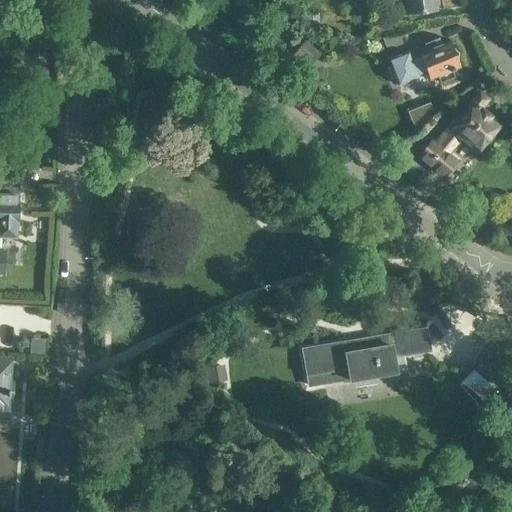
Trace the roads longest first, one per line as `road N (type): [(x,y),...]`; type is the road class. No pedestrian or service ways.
road 1 (residential): [(50,511),(69,328),(69,0)]
road 2 (residential): [(511,283),(141,0)]
